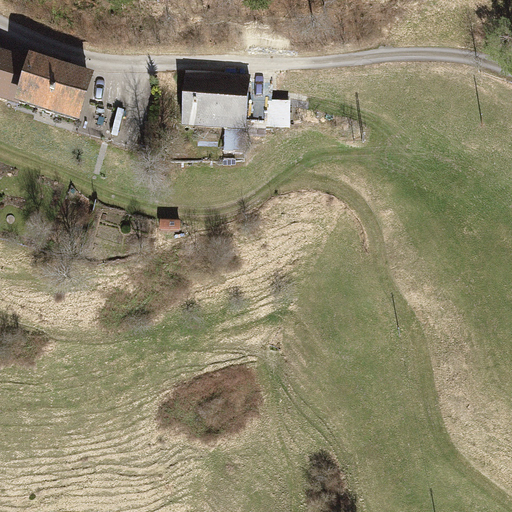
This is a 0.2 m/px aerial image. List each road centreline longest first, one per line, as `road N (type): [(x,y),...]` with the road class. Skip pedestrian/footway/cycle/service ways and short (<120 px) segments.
road 1 (track): [(511,506),(446,444),(417,336),(383,271),(368,216),(344,191),(299,179),(235,207),(168,211),(126,203),(0,149)]
road 2 (unclassified): [(0,23),(59,50),(123,62),(431,53),(511,69)]
